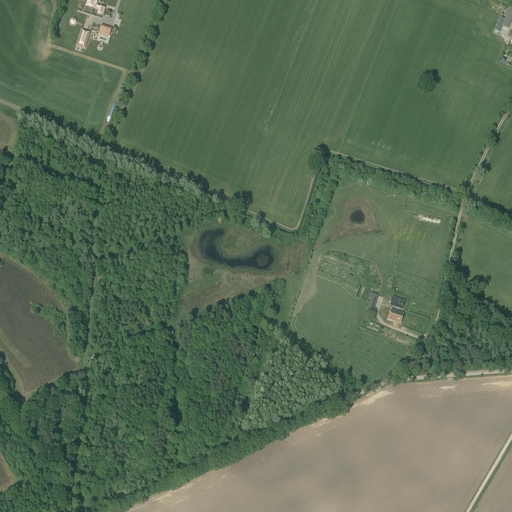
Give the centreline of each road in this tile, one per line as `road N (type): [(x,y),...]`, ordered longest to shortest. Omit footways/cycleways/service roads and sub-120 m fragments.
road 1 (unclassified): [(103,511),(383,383),(511,371)]
road 2 (track): [(511,105),(464,195),(435,324),(383,383)]
